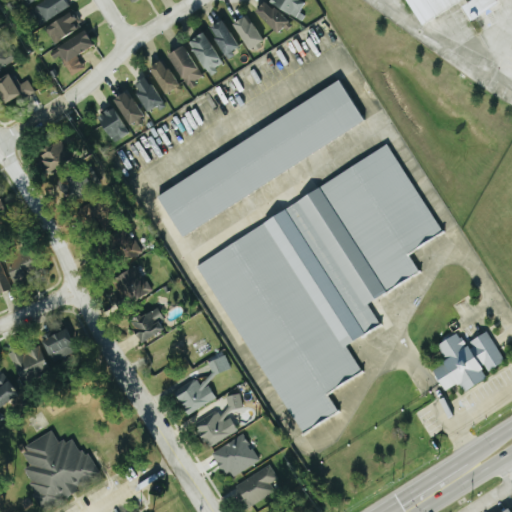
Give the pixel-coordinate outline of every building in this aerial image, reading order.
[(71,9),(66,0),(47,0),(34,7),(42,23),(71,9)] [(306,3),(301,0),(272,0),(271,3),(296,19),(306,3)] [(407,0),(420,21),(457,0),(407,0)] [(472,23),(501,6),(497,0),(473,0),(463,7),(472,23)] [(290,23),(267,1),(256,12),(279,34),(290,23)] [(74,14),(46,26),(54,43),(81,31),(74,14)] [(234,24),(250,51),(264,42),(248,16),(234,24)] [(211,27),(224,56),(239,49),(226,21),(211,27)] [(191,41),(209,78),(219,73),(216,68),(222,65),(207,33),(191,41)] [(0,69),(15,62),(3,34),(0,35),(0,69)] [(95,47),(88,34),(58,50),(72,76),(85,69),(78,56),(95,47)] [(170,55),(189,90),(198,86),(195,82),(203,78),(187,46),(170,55)] [(164,60),(150,68),(167,95),(180,87),(164,60)] [(35,92),(30,81),(18,86),(13,74),(0,80),(0,92),(6,105),(35,92)] [(134,85),(149,112),(164,104),(148,77),(134,85)] [(156,190),(179,232),(368,128),(345,87),(156,190)] [(145,119),(129,92),(115,100),(131,128),(145,119)] [(99,117),(116,144),(131,134),(114,108),(99,117)] [(74,160),(63,140),(40,153),(51,173),(74,160)] [(298,437),(340,414),(329,393),(364,374),(348,346),(382,327),(369,303),(421,275),(410,254),(443,236),(395,150),(200,257),(298,437)] [(0,220),(8,217),(0,195),(0,220)] [(142,254),(129,231),(113,240),(126,263),(142,254)] [(15,284),(29,278),(27,273),(39,268),(32,251),(6,262),(15,284)] [(0,295),(13,291),(0,259),(0,295)] [(127,306),(153,292),(138,266),(112,281),(127,306)] [(166,331),(161,323),(166,320),(158,307),(131,324),(144,345),(166,331)] [(43,342),(54,364),(79,351),(68,330),(43,342)] [(506,362),(489,332),(466,345),(460,334),(439,345),(449,362),(434,371),(446,392),(461,383),(466,392),(490,379),(487,373),(506,362)] [(24,385),(51,372),(38,345),(11,358),(24,385)] [(189,416),(217,399),(208,383),(229,370),(221,357),(208,365),(215,375),(200,384),(197,379),(175,393),(189,416)] [(0,387),(0,410),(21,394),(4,373),(0,376),(0,384),(1,386),(0,387)] [(244,408),(241,394),(228,397),(230,410),(220,415),(219,412),(198,423),(200,433),(207,448),(210,447),(238,432),(229,414),(237,410),(244,408)] [(23,447),(32,467),(25,470),(44,510),(80,493),(78,489),(102,477),(90,451),(81,455),(73,439),(60,445),(54,432),(23,447)] [(215,451),(230,479),(260,463),(246,435),(215,451)] [(272,483),(279,480),(273,468),(237,483),(248,507),(277,495),(272,483)]
